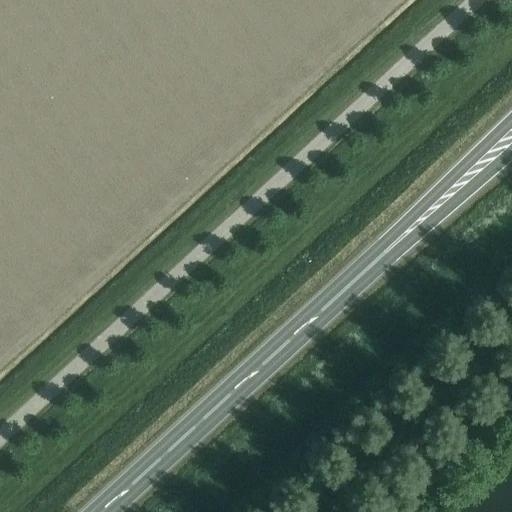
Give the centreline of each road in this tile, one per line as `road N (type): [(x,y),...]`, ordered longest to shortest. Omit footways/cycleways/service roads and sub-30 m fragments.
road 1 (unclassified): [(0,433),(474,0)]
road 2 (trunk): [(102,511),(511,140)]
